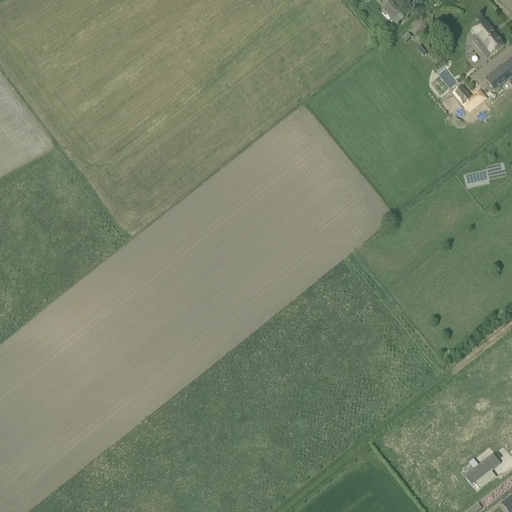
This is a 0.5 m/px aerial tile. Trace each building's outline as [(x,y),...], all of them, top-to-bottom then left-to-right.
[(390,1),(381,9),(396,26),(405,18),(390,1)] [(492,31),(485,22),(471,33),(475,38),(471,42),(476,47),(480,53),(484,50),(490,57),(491,57),(504,47),(492,32),(492,31)] [(484,82),(494,94),(511,78),(511,63),(510,61),(484,82)] [(462,89),(454,96),(469,114),(486,100),(480,93),(471,100),(462,89)] [(500,465),(493,456),(478,467),(474,463),(470,466),(473,471),(464,478),(471,487),(474,485),(479,491),(493,480),(489,474),(500,465)] [(511,511),(511,496),(501,505),(506,511),(511,511)]
